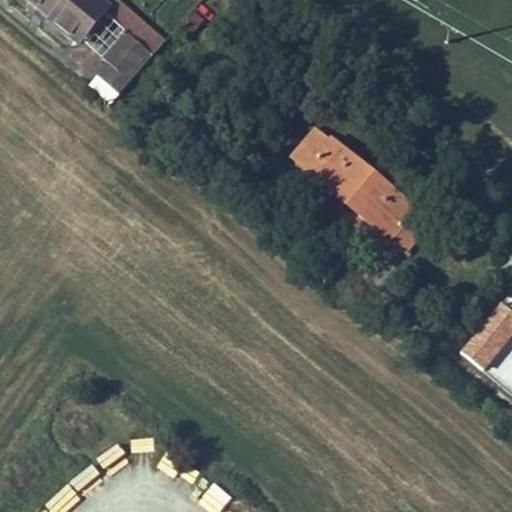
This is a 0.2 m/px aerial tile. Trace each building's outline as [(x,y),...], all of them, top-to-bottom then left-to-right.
[(97,41),(129,3),(125,0),(54,0),(72,15),(69,18),(97,41)] [(134,22),(142,29),(171,52),(184,35),(141,0),(131,0),(129,3),(141,13),(134,22)] [(228,14),(216,4),(200,23),(212,33),(228,14)] [(116,75),(137,93),(171,52),(142,29),(119,56),(126,62),(116,75)] [(330,174),(357,144),(344,132),(317,162),(330,174)] [(441,219),(357,144),(330,174),(414,249),(441,219)] [(454,230),(441,219),(414,249),(427,261),(454,230)] [(484,370),(508,338),(511,341),(511,307),(509,311),(495,301),(458,351),(484,370)]
